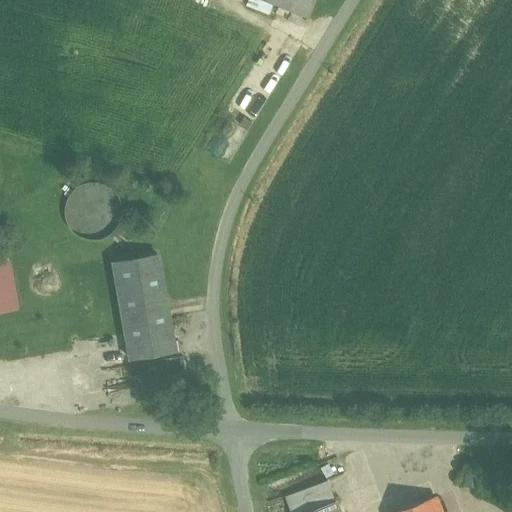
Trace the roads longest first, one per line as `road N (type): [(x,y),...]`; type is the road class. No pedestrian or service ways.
road 1 (unclassified): [(343,0),(246,158),(217,248),(214,337),(234,435)]
road 2 (unclassified): [(234,435),(511,441)]
road 3 (unclassified): [(234,435),(0,413)]
